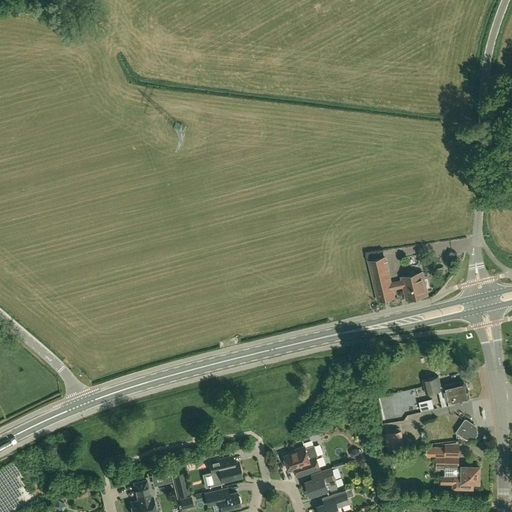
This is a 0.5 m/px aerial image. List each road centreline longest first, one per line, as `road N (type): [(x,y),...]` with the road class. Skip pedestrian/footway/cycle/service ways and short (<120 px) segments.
road 1 (secondary): [(83,404),(190,370),(482,303)]
road 2 (unclassified): [(482,303),(476,235),(489,60),(506,0)]
road 3 (unclassified): [(83,404),(65,373),(0,318)]
